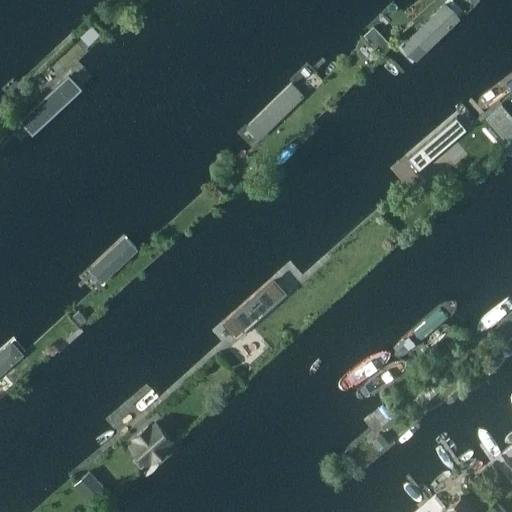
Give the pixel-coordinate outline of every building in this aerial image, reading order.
[(453,0),(400,49),(415,66),(470,16),(454,0),(453,0)] [(374,27),(365,36),(375,47),(378,33),(378,32),(374,27)] [(13,121),(31,140),(87,88),(69,69),(13,121)] [(250,128),(264,143),(311,100),(297,85),(250,128)] [(511,116),(500,104),(491,111),(511,134),(511,133),(511,116)] [(434,138),(445,151),(480,123),(469,109),(434,138)] [(227,178),(222,182),(228,190),(234,185),(227,178)] [(77,276),(93,293),(140,250),(125,233),(77,276)] [(219,325),(231,339),(274,299),(261,286),(219,325)] [(82,327),(88,322),(81,314),(75,319),(82,327)] [(13,339),(0,349),(0,373),(24,352),(13,339)] [(460,345),(445,356),(456,369),(470,357),(460,345)] [(140,452),(133,457),(141,466),(152,457),(153,459),(169,446),(167,445),(172,441),(156,422),(152,426),(151,425),(135,438),(137,439),(132,443),(140,452)] [(381,433),(373,440),(379,447),(388,440),(381,433)] [(90,472),(77,483),(93,501),(106,490),(90,472)] [(445,511),(446,511),(470,511),(459,499),(445,511)]
